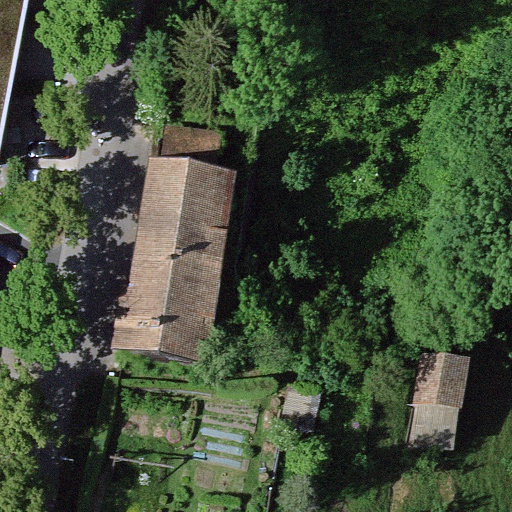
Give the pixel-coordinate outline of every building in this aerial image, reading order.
[(32,0),(0,0),(0,30),(26,28),(32,0)] [(26,28),(0,30),(0,100),(15,99),(26,28)] [(15,99),(0,100),(0,171),(4,171),(15,99)] [(235,142),(164,133),(141,298),(129,297),(121,357),(215,370),(225,299),(214,298),(235,142)] [(471,371),(423,363),(416,411),(464,419),(471,371)]
